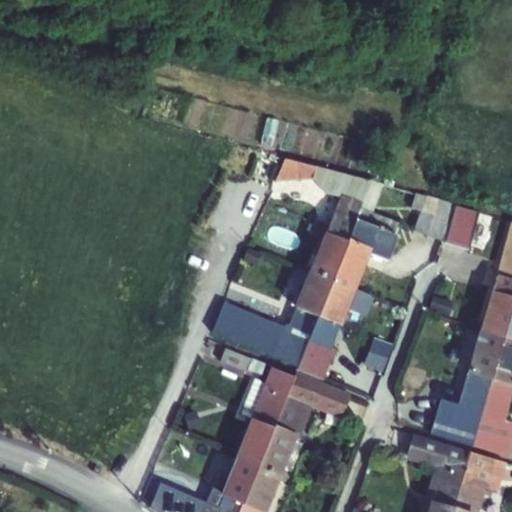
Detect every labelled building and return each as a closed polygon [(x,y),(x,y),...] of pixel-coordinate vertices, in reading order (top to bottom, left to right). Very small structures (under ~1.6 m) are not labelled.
[(316,168),(285,159),(275,183),(312,181),(316,168)] [(360,209),(362,210),(372,182),(316,168),(312,181),(326,195),(339,199),(340,196),(362,203),(360,209)] [(383,186),(372,182),(362,210),(360,209),(356,221),(395,237),(399,224),(373,213),(383,186)] [(411,209),(421,212),(426,198),(416,194),(411,209)] [(334,280),(356,221),(360,209),(362,203),(340,196),(339,199),(329,226),(325,236),(324,235),(322,241),(310,272),(334,280)] [(455,205),(427,196),(426,198),(421,212),(414,232),(442,243),(455,205)] [(480,213),(456,207),(444,244),(469,251),(480,213)] [(309,236),(322,241),(324,235),(325,236),(329,226),(315,220),(309,236)] [(334,280),(357,291),(372,257),(389,265),(398,238),(395,237),(356,221),(334,280)] [(504,342),(511,311),(511,223),(511,224),(480,334),(504,342)] [(262,255),(248,250),(243,262),(257,268),(262,255)] [(291,283),(304,287),(309,273),(297,269),(291,283)] [(310,337),(334,280),(310,272),(309,273),(304,287),(289,325),(283,328),(223,303),(212,333),(298,369),(310,337)] [(296,372),(323,383),(335,352),(331,350),(339,329),(341,329),(349,311),(357,291),(334,280),(310,337),(298,369),(296,372)] [(357,291),(349,311),(367,318),(374,298),(357,291)] [(454,303),(433,296),(428,311),(449,318),(454,303)] [(492,384),(504,342),(480,334),(479,333),(467,376),(467,377),(492,384)] [(394,346),(373,338),(363,366),(382,373),(394,346)] [(511,399),(511,344),(504,342),(492,384),(473,449),(511,459),(511,456),(511,426),(505,425),(511,399)] [(251,360),(225,350),(219,363),(246,373),(247,371),(251,360)] [(251,360),(247,371),(261,377),(266,365),(252,359),(251,360)] [(430,374),(412,367),(406,382),(424,390),(430,374)] [(259,470),(294,378),(271,369),(264,384),(251,420),(235,460),(236,460),(259,470)] [(340,421),(351,395),(296,374),(294,378),(259,470),(281,479),(296,443),(299,444),(312,409),(340,421)] [(492,384),(467,377),(459,405),(441,402),(430,436),(473,449),(492,384)] [(251,420),(264,384),(254,379),(240,416),(251,420)] [(196,412),(183,416),(188,432),(201,428),(196,412)] [(434,470),(424,504),(430,505),(427,511),(453,511),(469,453),(413,436),(405,460),(434,470)] [(507,463),(469,453),(453,511),(479,511),(485,496),(486,492),(492,494),(497,496),(507,463)] [(240,511),(241,509),(259,470),(236,460),(222,493),(221,494),(212,489),(206,505),(161,486),(149,509),(154,511),(240,511)] [(248,511),(268,511),(281,479),(259,470),(241,509),(248,511)]
